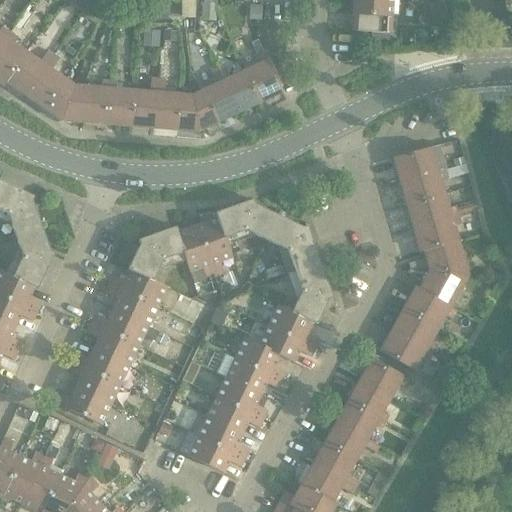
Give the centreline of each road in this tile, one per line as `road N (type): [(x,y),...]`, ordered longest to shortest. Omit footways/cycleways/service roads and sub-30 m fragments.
road 1 (residential): [(240,511),(383,272),(342,121)]
road 2 (unclassified): [(14,390),(120,178)]
road 3 (unclassified): [(120,178),(248,163),(342,121)]
road 4 (unclassified): [(342,121),(419,82),(511,70)]
road 5 (residential): [(317,0),(313,64),(342,121)]
road 6 (unclassified): [(0,134),(120,178)]
